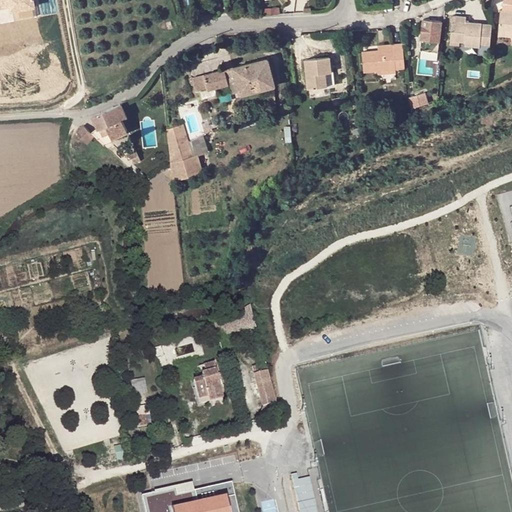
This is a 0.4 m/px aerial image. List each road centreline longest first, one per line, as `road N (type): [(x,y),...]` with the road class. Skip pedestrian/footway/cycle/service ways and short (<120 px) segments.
road 1 (unclassified): [(511,325),(490,312),(299,355),(283,369),(296,421),(274,454),(286,511)]
road 2 (residential): [(340,12),(332,19),(215,25),(127,93),(79,113),(0,115)]
